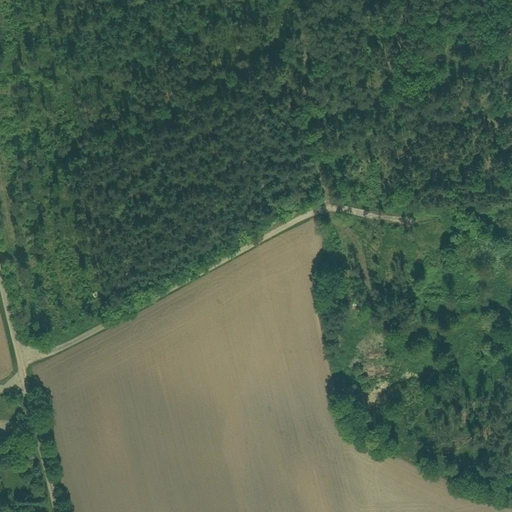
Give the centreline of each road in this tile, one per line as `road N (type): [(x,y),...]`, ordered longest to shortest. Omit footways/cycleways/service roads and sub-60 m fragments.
road 1 (unclassified): [(12,363),(325,207),(424,228),(426,251)]
road 2 (unclassified): [(45,511),(12,363)]
